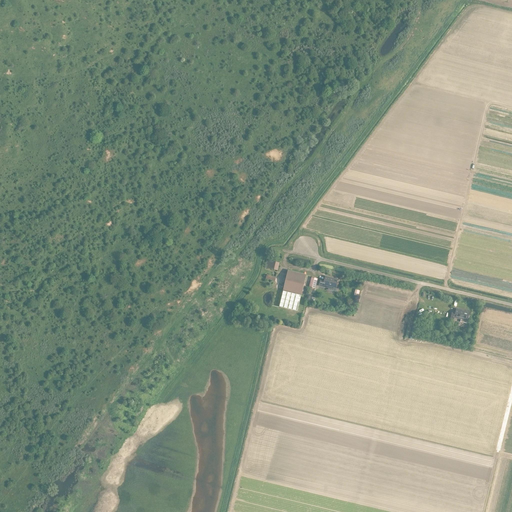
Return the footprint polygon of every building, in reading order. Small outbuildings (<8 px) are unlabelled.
[(267,268),(277,270),(279,263),(272,262),(272,263),(269,262),(269,261),(266,260),(265,264),(266,264),(268,264),(267,268)] [(283,290),(301,295),(306,275),(287,270),(283,290)] [(323,287),(323,285),(336,288),(338,280),(325,276),(324,280),(320,279),(319,286),(323,287)] [(315,288),(317,279),(311,277),(309,287),(315,288)] [(283,291),(279,307),(297,311),(300,296),(283,291)] [(467,321),(469,312),(456,309),(455,312),(452,311),(450,318),(454,319),(454,318),(461,319),(460,322),(467,323),(467,321)]
